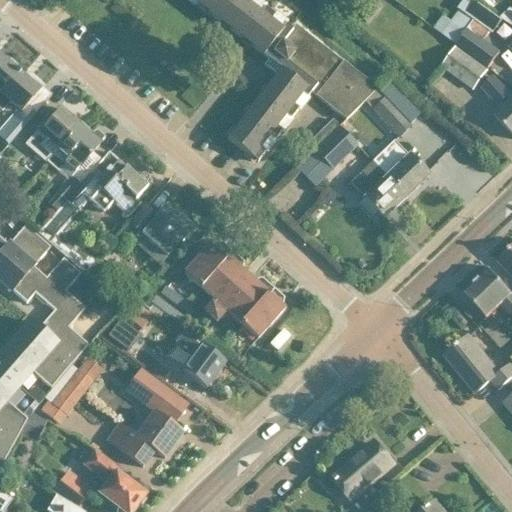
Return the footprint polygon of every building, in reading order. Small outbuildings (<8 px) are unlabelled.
[(189,0),(268,61),(264,67),(276,77),(227,140),(257,164),(311,95),(345,122),(377,91),(295,27),(292,31),(251,0),(189,0)] [(369,0),(357,14),(366,23),(381,6),(373,0),(369,0)] [(511,11),(510,10),(500,20),(503,22),(511,27),(511,11)] [(490,32),(461,11),(443,35),(488,70),(499,54),(483,42),(490,32)] [(456,48),(441,69),(472,92),(488,71),(456,48)] [(0,94),(18,74),(0,58),(0,94)] [(27,82),(18,74),(0,94),(0,113),(1,114),(8,105),(20,116),(40,93),(39,93),(42,90),(30,79),(27,82)] [(511,95),(511,96),(494,78),(483,87),(501,106),(492,115),(511,135),(511,95)] [(409,129),(399,119),(411,108),(389,86),(380,94),(385,100),(383,102),(371,114),(397,140),(409,129)] [(57,109),(44,124),(25,147),(33,154),(44,163),(44,164),(45,163),(46,163),(78,127),(57,109)] [(0,119),(0,136),(16,127),(9,115),(0,119)] [(333,121),(307,146),(314,154),(314,153),(332,171),(356,147),(338,129),(339,128),(333,121)] [(46,163),(56,172),(61,166),(73,176),(104,140),(96,133),(90,138),(78,127),(46,163)] [(428,178),(414,163),(408,157),(407,158),(393,143),(371,165),(385,179),(405,200),(428,178)] [(81,274),(84,277),(96,263),(74,244),(72,247),(63,239),(92,206),(99,213),(101,214),(104,214),(106,212),(112,206),(122,215),(120,216),(120,218),(121,220),(122,221),(124,221),(126,221),(140,204),(136,201),(147,188),(146,187),(151,181),(143,174),(138,179),(118,162),(103,178),(94,170),(79,187),(64,204),(37,235),(63,258),(81,274)] [(0,200),(8,207),(19,195),(1,179),(7,172),(0,165),(0,200)] [(350,185),(364,200),(360,204),(373,218),(377,213),(384,220),(405,200),(385,179),(371,165),(350,185)] [(55,195),(64,204),(79,187),(70,178),(55,195)] [(167,259),(180,244),(193,229),(177,214),(175,216),(165,208),(156,218),(145,209),(130,226),(167,259)] [(0,280),(37,238),(25,227),(8,247),(0,239),(0,280)] [(49,249),(37,238),(0,280),(0,283),(1,284),(2,284),(6,288),(8,286),(13,290),(10,292),(12,293),(26,305),(34,296),(34,295),(46,280),(33,268),(49,249)] [(240,325),(257,341),(284,310),(282,308),(284,300),(262,280),(254,283),(241,272),(243,264),(221,244),(214,247),(211,244),(184,275),(200,290),(200,289),(216,303),(211,308),(211,307),(204,314),(215,324),(222,317),(221,316),(225,311),(240,325)] [(511,249),(498,263),(511,277),(511,278),(511,249)] [(97,288),(109,274),(113,269),(101,258),(96,263),(84,277),(97,288)] [(46,280),(34,295),(34,296),(54,313),(70,327),(84,311),(64,293),(80,276),(63,261),(46,280)] [(511,295),(489,271),(463,295),(486,319),(500,306),(511,318),(511,344),(503,353),(506,356),(504,357),(511,365),(511,295)] [(160,294),(190,316),(195,310),(165,288),(160,294)] [(185,320),(154,298),(150,304),(180,327),(185,320)] [(70,327),(54,313),(38,331),(38,332),(29,342),(21,335),(16,340),(18,342),(10,352),(8,350),(0,358),(0,469),(26,421),(6,404),(33,375),(50,389),(87,347),(68,329),(70,327)] [(119,321),(108,338),(127,352),(139,336),(119,321)] [(158,322),(144,341),(157,350),(170,330),(158,322)] [(283,332),(269,346),(277,353),(290,338),(283,332)] [(182,335),(175,346),(192,358),(182,373),(190,378),(206,390),(224,365),(182,335)] [(511,365),(499,376),(469,338),(445,357),(475,395),(491,382),(499,391),(511,380),(511,365)] [(118,424),(106,442),(126,457),(143,469),(154,453),(164,460),(176,444),(172,441),(178,434),(181,437),(182,436),(172,428),(179,418),(163,406),(170,395),(140,373),(129,388),(155,407),(158,409),(155,413),(154,415),(153,415),(137,437),(118,424)] [(77,374),(58,398),(65,404),(85,380),(77,374)] [(31,415),(19,438),(34,445),(47,423),(31,415)] [(334,480),(347,495),(351,501),(373,482),(382,492),(404,472),(396,462),(392,465),(375,445),(334,480)] [(134,511),(146,497),(121,478),(122,476),(92,454),(82,467),(106,485),(97,496),(116,511),(115,511),(134,511)] [(59,485),(55,490),(79,507),(91,490),(68,472),(59,485)] [(442,511),(436,503),(430,508),(429,506),(425,509),(421,511),(442,511)]
